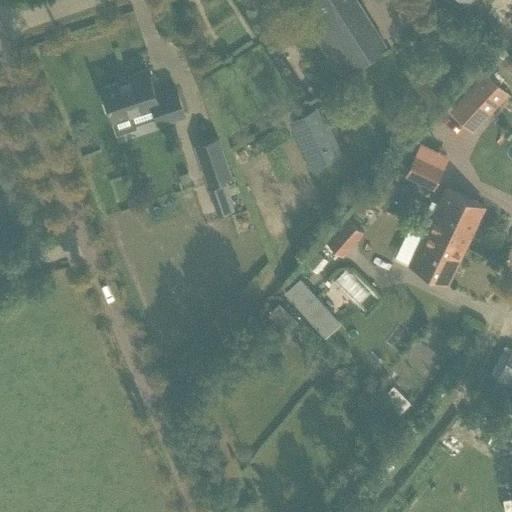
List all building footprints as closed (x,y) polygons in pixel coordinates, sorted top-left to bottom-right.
[(383,41),(357,0),(314,0),(319,7),(303,16),(339,71),(354,62),(383,41)] [(511,5),(500,22),(511,30),(511,5)] [(511,60),(507,55),(500,62),(510,72),(511,69),(511,60)] [(157,125),(185,116),(175,88),(156,94),(147,69),(128,76),(129,79),(102,88),(117,133),(135,127),(131,114),(151,107),(157,125)] [(486,74),(452,111),(472,129),(505,92),(498,85),(490,78),(486,74)] [(288,121),(312,170),(343,155),(319,106),(288,121)] [(288,137),(280,124),(257,139),(265,151),(288,137)] [(217,139),(195,146),(208,184),(230,177),(217,139)] [(405,174),(432,187),(441,168),(414,155),(405,174)] [(382,175),(362,199),(378,207),(395,187),(382,175)] [(234,210),(225,183),(208,189),(217,216),(234,210)] [(484,205),(448,188),(428,230),(464,247),(484,205)] [(326,242),(343,257),(364,232),(347,218),(326,242)] [(428,230),(411,266),(447,284),(464,247),(428,230)] [(328,315),(315,327),(324,337),(340,323),(331,312),(328,315)] [(490,374),(511,385),(511,350),(504,346),(490,374)]
